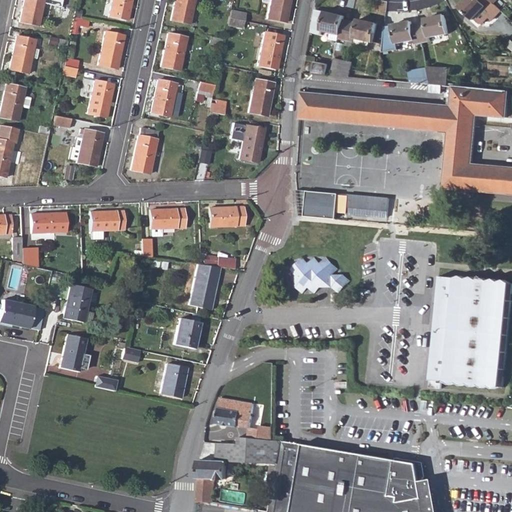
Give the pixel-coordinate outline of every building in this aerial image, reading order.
[(23,0),(18,22),(36,26),(42,0),(23,0)] [(111,0),(108,16),(126,20),(130,0),(111,0)] [(175,0),(171,20),(189,24),(193,0),(175,0)] [(269,0),(265,21),(284,25),(289,0),(269,0)] [(493,3),(489,0),(464,0),(458,6),(472,19),(473,18),(485,6),(491,12),(495,16),(500,10),(493,3)] [(491,12),(485,6),(473,18),(480,25),(491,12)] [(229,11),(228,19),(242,23),(244,15),(229,11)] [(339,40),(346,42),(351,23),(343,21),(344,17),(325,13),(321,32),(340,36),(339,40)] [(427,23),(420,25),(423,43),(430,42),(430,38),(448,35),(445,16),(426,19),(427,23)] [(87,19),(76,17),(74,23),(86,25),(87,19)] [(228,19),(226,27),(241,30),(242,23),(228,19)] [(351,23),(346,42),(354,43),(355,39),(373,43),(377,24),(359,20),(358,24),(351,23)] [(423,43),(420,25),(412,26),(411,22),(392,26),(395,44),(415,41),(415,44),(423,43)] [(105,31),(97,64),(115,68),(123,35),(105,31)] [(167,34),(160,67),(178,71),(186,38),(167,34)] [(263,34),(256,67),(275,71),(281,38),(263,34)] [(15,37),(8,69),(26,73),(33,41),(15,37)] [(209,38),(208,44),(219,47),(221,40),(209,38)] [(55,47),(66,49),(68,43),(57,40),(55,47)] [(66,57),(64,65),(77,68),(79,60),(66,57)] [(336,59),(332,76),(338,77),(342,60),(336,59)] [(342,60),(338,77),(349,78),(352,63),(342,60)] [(315,63),(314,75),(327,76),(328,64),(315,63)] [(448,69),(428,69),(431,85),(447,86),(448,69)] [(94,79),(86,114),(104,118),(112,83),(94,79)] [(157,80),(150,113),(168,117),(176,84),(157,80)] [(253,81),(246,114),(265,118),(271,85),(253,81)] [(198,83),(197,90),(211,94),(213,86),(198,83)] [(5,84),(0,107),(0,116),(16,120),(19,106),(26,108),(28,98),(21,96),(23,88),(5,84)] [(458,109),(306,95),(303,122),(451,139),(448,194),(511,198),(511,172),(476,169),(480,119),(510,121),(511,97),(459,91),(458,109)] [(210,99),(207,112),(223,115),(225,103),(210,99)] [(70,118),(55,114),(53,123),(69,127),(70,118)] [(17,129),(0,124),(0,130),(16,134),(17,129)] [(39,127),(37,134),(47,136),(49,129),(39,127)] [(244,127),(237,159),(255,163),(262,131),(244,127)] [(136,142),(130,170),(148,173),(157,132),(140,128),(139,136),(137,136),(136,142)] [(82,135),(76,161),(75,163),(93,166),(101,134),(80,129),(78,134),(82,135)] [(0,175),(4,176),(11,142),(14,143),(16,134),(0,130),(0,175)] [(70,160),(76,161),(82,135),(78,134),(76,134),(70,160)] [(348,196),(346,215),(388,219),(389,200),(348,196)] [(242,208),(208,209),(209,227),(243,226),(242,208)] [(182,210),(148,210),(149,229),(182,228),(182,210)] [(93,230),(94,230),(104,230),(126,229),(126,211),(92,212),(93,230)] [(62,213),(31,214),(31,233),(63,231),(62,213)] [(11,215),(0,215),(0,233),(12,233),(11,215)] [(104,230),(94,230),(94,239),(105,238),(104,230)] [(150,240),(140,240),(141,256),(151,258),(150,240)] [(37,250),(22,251),(23,264),(38,267),(37,250)] [(295,285),(302,292),(308,286),(315,293),(319,288),(333,288),(340,294),(350,281),(343,275),(334,274),(340,269),(326,255),(319,262),(315,257),(308,263),(302,257),(290,269),(295,274),(295,285)] [(202,258),(201,265),(215,267),(216,260),(202,258)] [(216,260),(215,267),(218,267),(232,269),(233,262),(216,260)] [(201,265),(195,264),(186,306),(208,311),(218,267),(215,267),(201,265)] [(431,381),(430,388),(442,389),(442,384),(445,384),(445,382),(451,386),(458,384),(463,387),(469,385),(475,388),(480,386),(486,389),(491,387),(496,390),(501,388),(505,388),(511,299),(511,283),(509,284),(505,280),(499,283),(494,279),(488,282),(483,278),(477,281),(471,277),(465,280),(460,276),(455,279),(440,278),(432,381),(431,381)] [(51,280),(48,293),(68,297),(70,285),(51,280)] [(70,285),(68,297),(63,319),(84,323),(91,289),(70,285)] [(2,300),(0,309),(0,321),(28,328),(33,307),(2,300)] [(177,319),(171,345),(191,350),(198,324),(177,319)] [(67,336),(60,369),(79,373),(86,340),(67,336)] [(124,352),(122,361),(137,364),(139,355),(124,352)] [(163,365),(156,394),(177,399),(184,370),(163,365)] [(94,388),(115,393),(117,382),(97,378),(94,388)] [(254,403),(220,398),(216,424),(237,427),(238,426),(250,428),(254,403)] [(248,440),(258,441),(273,443),(273,432),(272,427),(260,426),(260,429),(250,428),(248,440)] [(198,460),(198,501),(199,501),(215,502),(215,479),(226,479),(225,461),(270,464),(267,483),(274,485),(282,444),(273,443),(258,441),(248,440),(238,439),(238,445),(216,443),(215,461),(198,460)] [(430,511),(429,500),(422,501),(420,488),(420,487),(416,467),(395,464),(282,443),(282,444),(274,485),(267,511),(430,511)] [(396,462),(395,464),(416,467),(420,487),(423,481),(420,467),(396,462)] [(432,511),(429,487),(420,488),(422,501),(429,500),(430,511),(432,511)]
